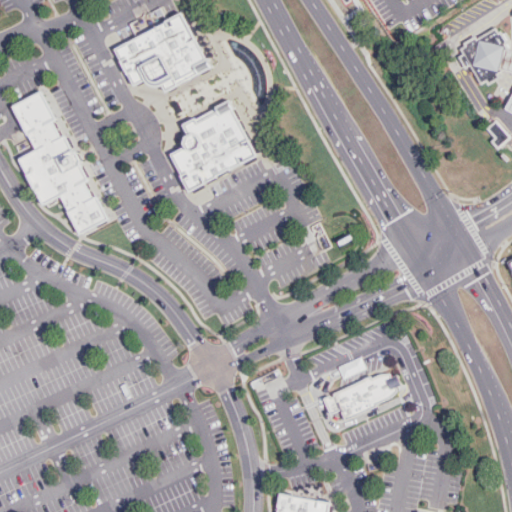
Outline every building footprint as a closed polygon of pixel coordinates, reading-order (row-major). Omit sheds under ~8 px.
[(116,49),(167,22),(166,21),(182,12),(211,67),(167,91),(163,85),(161,85),(159,86),(156,86),(153,86),(151,85),(149,84),(147,82),(145,80),(136,85),(129,73),(128,74),(121,60),(122,60),(116,49)] [(511,112),(505,108),(511,96),(511,70),(502,68),(483,79),(464,48),(501,25),(511,41),(509,48),(511,48),(511,112)] [(111,218),(99,195),(96,197),(88,181),(91,180),(67,134),(64,136),(56,120),(59,118),(44,89),(13,105),(29,135),(30,135),(38,149),(20,158),(45,204),(63,194),(72,210),(70,211),(82,233),(111,218)] [(185,123),(198,117),(200,121),(219,111),(217,107),(232,98),(238,108),(235,109),(260,154),(192,191),(183,174),(184,173),(173,153),(186,146),(184,142),(185,135),(190,133),(185,123)] [(493,126),(500,120),(511,133),(511,135),(502,145),(496,139),(501,135),(493,126)] [(332,394),(370,376),(371,379),(380,375),(390,374),(392,377),(397,374),(402,385),(396,388),(398,391),(392,397),(376,405),(376,406),(344,421),(339,410),(330,414),(323,398),(330,394),(331,396),(333,396),(332,394)] [(279,494),(275,511),(328,511),(330,503),(279,494)]
